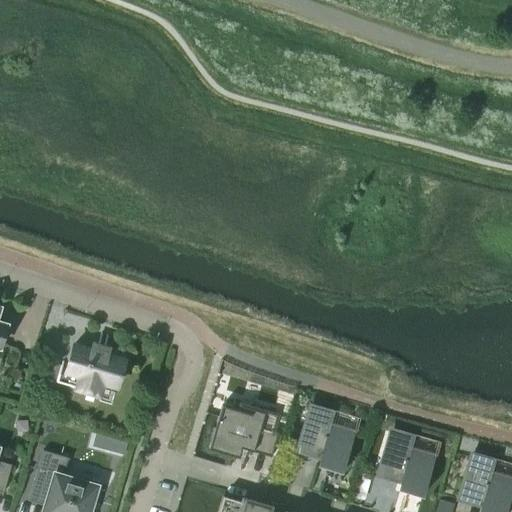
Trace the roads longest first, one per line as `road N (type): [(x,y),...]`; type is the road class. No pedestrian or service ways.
road 1 (residential): [(154,457),(167,408),(192,371),(189,342),(150,320),(0,270)]
road 2 (residential): [(154,457),(340,511)]
